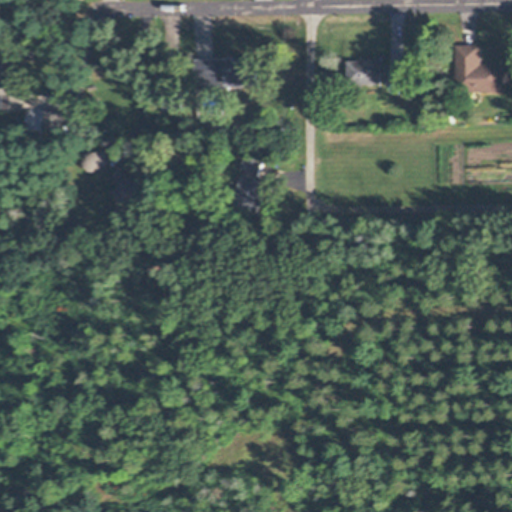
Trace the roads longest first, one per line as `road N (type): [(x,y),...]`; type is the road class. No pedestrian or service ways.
road 1 (residential): [(511,4),(92,11)]
road 2 (residential): [(305,9),(303,182)]
